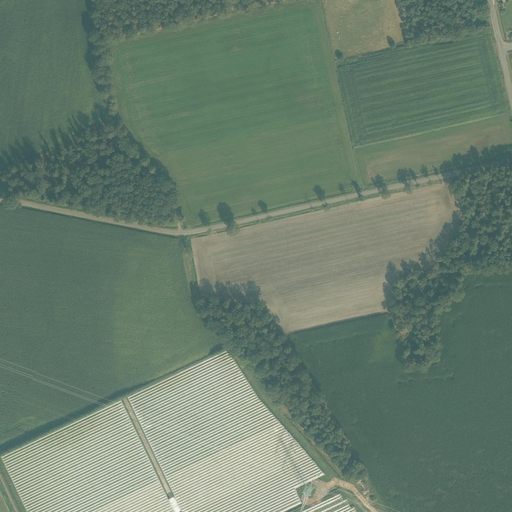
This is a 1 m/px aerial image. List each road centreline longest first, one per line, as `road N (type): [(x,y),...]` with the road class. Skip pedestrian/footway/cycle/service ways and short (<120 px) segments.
road 1 (track): [(365,511),(199,306),(164,185),(122,139),(94,0)]
road 2 (unclassified): [(0,202),(170,233),(198,231),(511,161)]
